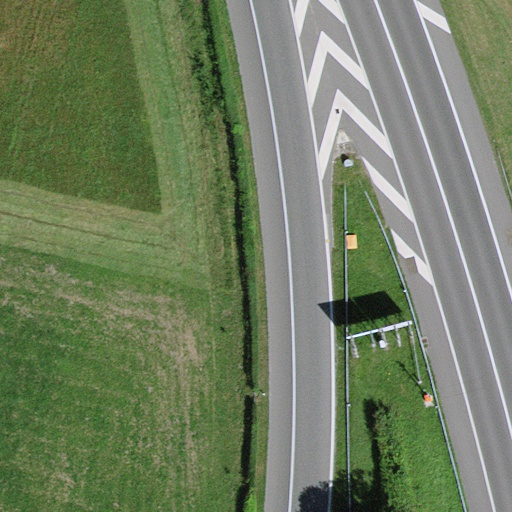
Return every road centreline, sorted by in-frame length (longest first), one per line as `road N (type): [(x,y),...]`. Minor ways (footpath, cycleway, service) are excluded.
road 1 (trunk): [(269,0),(310,273),(306,511)]
road 2 (trunk): [(511,430),(468,270),(374,0)]
